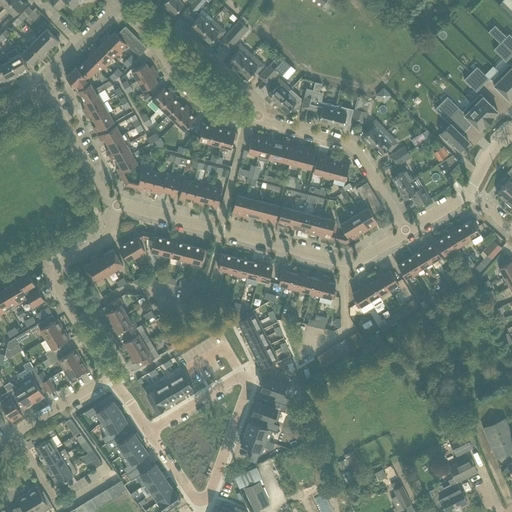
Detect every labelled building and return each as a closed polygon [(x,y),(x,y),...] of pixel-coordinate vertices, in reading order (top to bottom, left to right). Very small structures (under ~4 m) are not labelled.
[(12,0),(6,7),(14,15),(25,4),(21,0),(12,0)] [(47,0),(58,10),(67,2),(72,7),(79,1),(80,2),(82,0),(47,0)] [(162,0),(164,1),(160,6),(171,16),(178,9),(183,4),(179,0),(162,0)] [(194,0),(186,10),(192,16),(205,0),(194,0)] [(299,0),(301,1),(301,0),(307,0),(320,9),(325,0),(299,0)] [(28,6),(18,17),(22,21),(32,11),(28,6)] [(447,9),(444,15),(450,18),(453,12),(447,9)] [(190,26),(200,34),(209,24),(207,22),(197,13),(193,17),(196,20),(190,26)] [(22,21),(18,17),(14,20),(18,25),(22,21)] [(209,24),(200,34),(209,43),(214,37),(217,39),(225,30),(213,19),(212,19),(211,18),(207,22),(209,24)] [(220,41),(224,45),(244,24),(240,21),(228,33),(220,41)] [(244,24),(224,45),(229,50),(248,28),(244,24)] [(125,26),(117,34),(121,39),(129,30),(125,26)] [(5,29),(2,33),(6,37),(10,33),(5,29)] [(46,29),(38,37),(49,48),(54,44),(56,46),(60,42),(46,29)] [(134,35),(129,30),(121,39),(125,43),(134,35)] [(108,32),(104,36),(121,52),(123,50),(122,48),(126,44),(125,43),(121,39),(117,34),(114,32),(111,35),(108,32)] [(506,36),(500,43),(511,55),(511,54),(511,36),(509,33),(506,36)] [(125,43),(126,44),(130,47),(138,39),(134,35),(125,43)] [(103,42),(100,46),(112,57),(116,53),(118,55),(121,52),(104,36),(102,38),(100,39),(103,42)] [(38,37),(30,45),(43,58),(47,54),(45,52),(49,48),(38,37)] [(138,39),(130,47),(134,52),(142,43),(138,39)] [(142,43),(134,52),(138,56),(147,48),(142,43)] [(229,60),(238,69),(252,54),(240,43),(232,52),(234,54),(229,60)] [(500,43),(493,49),(506,61),(511,55),(500,43)] [(43,58),(30,45),(22,53),(33,65),(38,60),(39,62),(43,58)] [(92,47),(90,49),(107,66),(109,64),(110,63),(108,61),(112,57),(100,46),(97,49),(94,46),(92,47)] [(90,56),(86,60),(98,71),(99,71),(102,67),(104,69),(107,66),(90,49),(87,53),(90,56)] [(20,54),(9,60),(19,76),(23,74),(22,72),(28,68),(23,60),(20,54)] [(252,54),(238,69),(248,77),(253,71),(256,74),(264,65),(252,54)] [(131,55),(127,59),(131,63),(135,59),(131,55)] [(274,68),(263,80),(268,84),(274,77),(278,72),(281,75),(283,74),(290,66),(282,58),(281,60),(274,68)] [(131,63),(127,59),(123,63),(127,67),(131,63)] [(9,60),(0,65),(0,66),(8,80),(13,77),(14,79),(19,76),(9,60)] [(86,60),(78,68),(77,69),(87,79),(95,71),(97,75),(101,73),(99,71),(98,71),(86,60)] [(131,71),(137,81),(155,70),(152,65),(149,67),(146,63),(137,68),(131,71)] [(511,66),(509,63),(500,73),(511,84),(511,66)] [(259,76),(263,80),(274,68),(270,64),(259,76)] [(77,69),(78,68),(75,66),(75,67),(66,76),(75,86),(81,80),(83,78),(84,79),(85,80),(87,79),(77,69)] [(476,66),(470,73),(482,85),(489,78),(476,66)] [(117,68),(113,72),(117,77),(121,73),(117,68)] [(155,70),(137,81),(143,90),(148,87),(157,82),(154,77),(158,75),(155,70)] [(117,77),(113,72),(109,76),(114,81),(117,77)] [(470,73),(464,79),(476,91),(482,85),(470,73)] [(511,84),(500,73),(491,82),(509,99),(511,95),(511,84)] [(268,95),(277,103),(290,88),(278,78),(270,87),(273,89),(268,95)] [(99,92),(97,87),(94,89),(90,82),(78,89),(82,96),(85,100),(97,93),(99,92)] [(152,99),(160,107),(173,93),(169,89),(167,91),(163,87),(156,94),(152,99)] [(290,88),(277,103),(287,112),(292,106),(295,108),(299,104),(300,102),(301,98),(290,88)] [(331,123),(334,109),(336,104),(320,100),(320,98),(321,98),(322,95),(321,95),(322,93),(312,90),(311,97),(307,109),(313,110),(314,109),(317,110),(317,111),(321,112),(319,120),(331,123)] [(82,108),(85,113),(103,103),(97,93),(85,100),(83,101),(84,103),(85,106),(82,108)] [(160,107),(168,115),(179,103),(175,99),(177,97),(173,93),(160,107)] [(480,93),(470,102),(489,121),(493,116),(497,111),(480,93)] [(302,107),(307,109),(311,97),(305,95),(302,107)] [(447,96),(441,102),(453,115),(459,108),(447,96)] [(352,120),(358,122),(363,104),(357,102),(352,120)] [(441,102),(434,109),(446,121),(453,115),(441,102)] [(470,102),(461,112),(479,129),(484,125),(489,121),(470,102)] [(91,116),(93,120),(108,112),(103,103),(85,113),(87,118),(91,116)] [(168,115),(176,122),(189,108),(185,104),(183,107),(179,103),(168,115)] [(363,104),(358,122),(364,123),(368,105),(363,104)] [(189,108),(176,122),(184,130),(195,118),(191,114),(193,112),(189,108)] [(350,124),(353,114),(334,109),(331,123),(343,126),(344,122),(350,124)] [(108,112),(93,120),(96,125),(92,127),(95,132),(104,127),(114,122),(110,115),(108,112)] [(363,136),(372,145),(386,131),(375,119),(366,128),(369,130),(363,136)] [(198,140),(210,143),(215,124),(209,122),(209,125),(203,124),(200,133),(198,140)] [(450,123),(440,134),(451,146),(453,144),(459,150),(468,141),(450,123)] [(210,143),(222,146),(226,130),(219,128),(219,125),(215,124),(210,143)] [(104,139),(106,143),(121,135),(116,125),(106,131),(97,136),(100,141),(104,139)] [(226,130),(222,146),(231,148),(233,139),(236,139),(237,133),(226,130)] [(386,131),(372,145),(381,154),(387,149),(389,151),(398,143),(386,131)] [(105,150),(108,155),(126,144),(130,142),(125,133),(121,135),(106,143),(109,148),(105,150)] [(247,152),(258,154),(263,136),(256,134),(255,136),(252,135),(247,152)] [(258,154),(269,157),(273,140),(270,140),(270,138),(263,136),(258,154)] [(269,157),(279,160),(284,142),(277,140),(276,141),(273,140),(269,157)] [(279,160),(290,162),(294,146),(291,145),(291,144),(284,142),(279,160)] [(115,158),(117,162),(132,154),(126,144),(108,155),(111,160),(115,158)] [(290,162),(300,165),(305,147),(297,145),(297,147),(294,146),(290,162)] [(305,147),(300,165),(311,168),(315,151),(312,150),(312,149),(305,147)] [(440,149),(434,153),(439,161),(445,157),(440,149)] [(388,156),(391,161),(402,155),(399,150),(388,156)] [(123,171),(137,163),(132,154),(117,162),(120,166),(116,168),(123,180),(127,178),(123,171)] [(313,172),(324,174),(328,158),(325,157),(325,156),(318,154),(315,163),(313,172)] [(402,155),(391,161),(395,166),(405,160),(402,155)] [(324,174),(334,177),(339,159),(332,157),(331,159),(328,158),(324,174)] [(339,159),(334,177),(345,180),(347,173),(349,163),(346,162),(346,161),(339,159)] [(147,186),(152,170),(146,169),(147,166),(143,165),(138,184),(129,181),(126,185),(142,189),(143,185),(147,186)] [(392,177),(398,187),(410,180),(413,179),(412,178),(404,165),(396,169),(398,173),(392,177)] [(151,192),(156,193),(162,170),(158,169),(157,172),(152,170),(147,186),(152,188),(151,192)] [(162,190),(166,191),(170,175),(165,174),(165,171),(162,170),(156,193),(161,194),(162,190)] [(170,175),(166,191),(170,192),(169,197),(174,198),(177,188),(181,175),(176,174),(176,177),(170,175)] [(496,193),(505,200),(511,191),(511,175),(511,176),(496,193)] [(185,196),(189,197),(193,181),(188,180),(188,177),(184,176),(181,189),(178,199),(184,200),(185,196)] [(192,203),(197,204),(203,181),(199,180),(199,182),(193,181),(189,197),(193,198),(192,203)] [(410,180),(398,187),(405,198),(411,194),(413,197),(415,200),(418,206),(429,199),(430,199),(431,198),(426,189),(423,185),(416,189),(410,180)] [(203,201),(208,202),(212,186),(206,184),(207,182),(203,181),(197,204),(202,205),(203,201)] [(367,182),(362,185),(365,190),(370,187),(367,182)] [(212,186),(208,202),(212,203),(211,207),(216,209),(219,199),(222,186),(218,185),(217,187),(212,186)] [(360,193),(363,198),(373,192),(370,187),(365,190),(360,193)] [(363,198),(366,204),(376,198),(373,192),(363,198)] [(235,214),(242,216),(247,198),(236,195),(232,211),(235,212),(235,214)] [(250,216),(253,217),(257,200),(247,198),(242,216),(250,217),(250,216)] [(366,204),(368,207),(369,209),(379,203),(376,198),(366,204)] [(256,219),(263,221),(268,203),(257,200),(253,217),(256,218),(256,219)] [(268,203),(263,221),(270,223),(271,222),(274,223),(279,206),(268,203)] [(379,203),(369,209),(373,215),(383,208),(379,203)] [(280,226),(288,227),(292,209),(282,206),(280,214),(277,223),(281,224),(280,226)] [(368,207),(359,213),(368,229),(375,225),(374,224),(377,222),(373,215),(369,209),(368,207)] [(295,228),(298,229),(303,212),(292,209),(288,227),(295,229),(295,228)] [(301,231),(308,233),(313,215),(303,212),(298,229),(302,230),(301,231)] [(359,213),(349,218),(358,233),(361,232),(362,233),(368,229),(359,213)] [(316,233),(319,234),(324,217),(313,215),(308,233),(316,235),(316,233)] [(324,217),(319,234),(322,235),(322,236),(335,240),(337,234),(331,232),(334,220),(324,217)] [(358,233),(349,218),(340,224),(346,235),(345,236),(341,235),(339,241),(346,243),(356,236),(355,235),(358,233)] [(472,220),(463,225),(471,239),(471,238),(474,244),(483,239),(480,233),(476,227),(478,225),(475,220),(472,221),(472,220)] [(456,226),(452,228),(462,244),(471,239),(463,225),(458,228),(456,226)] [(449,234),(444,236),(453,250),(462,244),(452,228),(447,231),(449,234)] [(143,238),(145,238),(146,232),(142,231),(137,234),(140,239),(143,238)] [(160,253),(161,254),(164,239),(154,236),(151,246),(150,251),(156,253),(156,255),(159,256),(160,253)] [(453,250),(444,236),(435,242),(441,250),(444,255),(449,252),(450,254),(453,252),(452,250),(453,250)] [(136,237),(128,242),(137,257),(140,255),(139,253),(144,250),(141,245),(136,237)] [(161,254),(171,256),(176,238),(170,237),(169,240),(164,239),(161,254)] [(171,256),(181,259),(182,259),(186,244),(179,243),(180,240),(176,238),(171,256)] [(483,251),(487,255),(491,258),(501,247),(493,239),(483,251)] [(137,257),(128,242),(119,247),(124,256),(127,260),(133,257),(134,259),(137,257)] [(426,244),(422,246),(432,262),(441,257),(433,243),(428,246),(426,244)] [(191,262),(192,262),(196,247),(186,244),(182,259),(181,259),(180,261),(181,261),(184,262),(184,260),(191,262)] [(419,252),(415,254),(423,267),(432,262),(422,246),(417,249),(419,252)] [(196,247),(192,262),(201,264),(203,255),(205,256),(207,250),(196,247)] [(84,266),(94,282),(102,277),(123,264),(118,257),(113,248),(97,258),(95,254),(91,257),(92,261),(84,266)] [(218,269),(226,271),(230,256),(219,253),(218,259),(220,260),(218,269)] [(415,254),(406,259),(415,275),(418,273),(417,271),(423,267),(415,254)] [(234,275),(236,276),(241,258),(230,256),(226,271),(234,273),(234,275)] [(241,275),(247,276),(251,261),(241,258),(236,276),(241,277),(241,275)] [(499,267),(503,275),(511,270),(511,259),(511,258),(505,261),(506,263),(499,267)] [(415,275),(406,259),(397,265),(405,278),(411,275),(412,277),(415,275)] [(247,276),(258,279),(262,261),(257,260),(256,262),(251,261),(247,276)] [(262,261),(258,279),(269,282),(270,276),(272,267),(267,265),(267,262),(262,261)] [(278,284),(289,287),(293,272),(286,270),(287,265),(283,264),(281,274),(278,284)] [(289,287),(299,290),(304,270),(301,269),(300,274),(293,272),(289,287)] [(299,290),(310,293),(314,277),(307,276),(308,271),(304,270),(299,290)] [(381,270),(378,272),(389,289),(398,283),(395,279),(390,270),(384,274),(381,270)] [(511,270),(503,275),(509,286),(511,283),(511,270)] [(16,279),(17,281),(23,291),(35,284),(27,272),(16,279)] [(377,278),(371,282),(379,295),(389,289),(378,272),(375,274),(377,278)] [(310,293),(320,295),(321,295),(326,275),(322,274),(321,279),(314,277),(310,293)] [(321,295),(320,295),(319,301),(329,304),(331,298),(334,299),(336,291),(333,291),(335,283),(328,281),(329,276),(326,275),(321,295)] [(165,276),(164,282),(174,285),(176,279),(171,278),(165,276)] [(472,282),(469,277),(463,280),(466,285),(472,282)] [(178,286),(189,288),(190,283),(180,280),(178,286)] [(17,281),(8,287),(18,304),(22,301),(21,298),(25,296),(25,295),(25,294),(23,291),(17,281)] [(363,281),(359,283),(370,301),(374,307),(383,302),(379,295),(371,282),(365,285),(363,281)] [(370,301),(359,283),(356,285),(359,289),(352,293),(356,300),(354,301),(358,308),(367,303),(370,301)] [(451,284),(444,288),(447,293),(454,289),(451,284)] [(8,287),(0,291),(0,293),(8,306),(13,303),(15,306),(18,304),(8,287)] [(25,295),(25,296),(32,306),(35,304),(44,299),(37,288),(25,294),(25,295)] [(447,293),(444,288),(436,293),(440,298),(447,293)] [(487,292),(490,301),(496,298),(492,290),(487,292)] [(205,300),(217,304),(219,298),(206,295),(205,300)] [(109,318),(111,322),(126,313),(121,304),(123,303),(119,297),(106,305),(110,310),(104,314),(107,319),(109,318)] [(408,309),(416,307),(415,299),(407,301),(408,309)] [(286,305),(285,312),(293,314),(294,307),(286,305)] [(151,311),(144,315),(147,320),(154,316),(151,311)] [(121,329),(124,334),(137,326),(134,321),(132,322),(126,313),(111,322),(114,326),(112,328),(115,333),(121,329)] [(254,313),(238,322),(242,329),(258,321),(254,313)] [(35,325),(15,337),(18,343),(33,333),(35,332),(38,337),(43,334),(46,339),(63,328),(57,318),(48,324),(45,319),(35,325)] [(258,321),(242,329),(245,337),(262,329),(258,321)] [(157,326),(161,333),(167,329),(163,323),(157,326)] [(127,348),(129,352),(144,343),(148,340),(143,331),(140,325),(137,326),(124,334),(127,340),(121,343),(125,349),(127,348)] [(69,338),(63,328),(46,339),(52,349),(61,344),(69,338)] [(262,329),(245,337),(249,345),(266,336),(262,329)] [(358,332),(350,337),(356,347),(364,342),(358,332)] [(266,336),(249,345),(253,352),(270,344),(266,336)] [(18,343),(15,337),(8,341),(6,346),(8,349),(18,343)] [(350,337),(344,340),(351,350),(356,347),(350,337)] [(144,343),(129,352),(132,356),(130,358),(133,363),(140,360),(143,365),(156,357),(158,356),(148,340),(144,343)] [(344,340),(336,345),(342,355),(351,350),(344,340)] [(270,344),(253,352),(256,360),(273,351),(270,344)] [(336,345),(329,349),(335,360),(342,355),(336,345)] [(58,359),(64,369),(81,358),(75,348),(67,354),(58,359)] [(329,349),(323,353),(329,363),(335,360),(329,349)] [(44,353),(47,358),(53,355),(49,350),(44,353)] [(273,351),(256,360),(260,368),(277,359),(273,351)] [(329,363),(323,353),(317,357),(323,367),(329,363)] [(53,355),(47,358),(42,361),(46,366),(56,360),(53,355)] [(81,358),(64,369),(67,374),(65,375),(70,383),(83,375),(82,372),(87,368),(81,358)] [(17,374),(23,385),(34,402),(44,396),(34,379),(38,376),(37,374),(34,369),(29,361),(27,362),(24,364),(26,368),(17,374)] [(183,373),(175,378),(185,394),(193,389),(183,373)] [(265,377),(261,389),(276,394),(274,400),(286,405),(289,406),(292,399),(285,397),(290,386),(265,377)] [(42,382),(49,393),(56,389),(49,378),(42,382)] [(175,378),(168,382),(178,398),(185,394),(175,378)] [(4,387),(7,391),(11,397),(16,395),(19,400),(24,409),(34,402),(23,385),(18,388),(9,381),(3,385),(4,387)] [(168,382),(161,386),(171,402),(178,398),(168,382)] [(161,386),(154,391),(164,407),(171,402),(161,386)] [(11,397),(7,391),(2,394),(4,399),(0,401),(0,409),(5,417),(8,415),(11,421),(22,415),(16,406),(11,397)] [(154,391),(146,395),(156,411),(164,407),(154,391)] [(257,401),(252,413),(277,422),(281,410),(284,411),(286,405),(274,400),(271,406),(257,401)] [(95,405),(84,412),(88,419),(96,414),(103,423),(119,412),(119,411),(120,410),(115,402),(113,403),(112,402),(99,411),(95,405)] [(103,423),(99,426),(105,436),(102,438),(106,444),(117,436),(113,431),(126,422),(119,412),(103,423)] [(65,421),(71,431),(74,435),(80,432),(70,418),(65,421)] [(483,427),(492,449),(496,458),(509,452),(511,458),(511,461),(507,464),(511,474),(511,435),(504,418),(483,427)] [(249,422),(245,433),(266,440),(266,441),(268,442),(272,430),(277,432),(279,425),(266,421),(264,427),(249,422)] [(40,456),(55,446),(61,443),(55,434),(56,434),(52,427),(46,431),(39,435),(43,441),(34,447),(40,456)] [(117,436),(106,444),(110,450),(114,447),(120,457),(141,443),(140,441),(141,440),(136,433),(135,434),(134,433),(120,442),(117,436)] [(243,433),(240,442),(242,443),(241,444),(253,448),(249,460),(256,463),(260,451),(262,452),(266,441),(266,440),(245,433),(245,434),(243,433)] [(455,438),(462,452),(472,447),(465,433),(455,438)] [(76,437),(80,444),(86,441),(81,434),(76,437)] [(141,443),(120,457),(127,466),(123,469),(127,474),(138,467),(134,461),(147,452),(141,443)] [(40,456),(45,465),(67,452),(64,448),(59,452),(55,446),(40,456)] [(88,452),(90,457),(91,459),(97,467),(102,464),(97,456),(95,454),(92,450),(88,452)] [(344,455),(352,470),(361,465),(353,450),(344,455)] [(45,465),(51,475),(67,465),(64,460),(69,457),(67,452),(45,465)] [(445,491),(432,497),(437,508),(443,505),(446,511),(449,511),(467,503),(456,481),(476,471),(470,457),(444,470),(451,484),(443,488),(445,491)] [(67,465),(51,475),(57,484),(67,478),(71,485),(77,481),(73,475),(77,472),(71,463),(67,465)] [(138,467),(127,474),(131,480),(140,474),(146,483),(161,472),(155,463),(142,472),(138,467)] [(382,469),(375,473),(378,479),(386,476),(382,469)] [(161,472),(146,483),(152,492),(167,481),(161,472)] [(416,474),(415,472),(412,473),(408,475),(411,480),(414,488),(421,485),(420,483),(419,480),(416,474)] [(121,480),(114,484),(120,494),(128,490),(121,480)] [(167,481),(152,492),(158,500),(173,490),(167,481)] [(244,488),(254,511),(257,509),(266,506),(270,504),(265,493),(259,481),(249,486),(244,488)] [(114,484),(107,488),(113,498),(120,494),(114,484)] [(405,511),(403,507),(411,503),(402,485),(393,489),(396,495),(391,498),(396,507),(393,508),(394,511),(405,511)] [(36,487),(26,493),(37,510),(42,507),(43,509),(51,504),(43,491),(40,493),(36,487)] [(107,488),(99,493),(106,503),(113,498),(107,488)] [(162,511),(160,511),(169,511),(167,509),(180,500),(173,490),(158,500),(156,502),(162,511)] [(33,511),(37,510),(26,493),(16,499),(20,504),(15,507),(17,511),(33,511)] [(99,493),(92,497),(98,508),(106,503),(99,493)] [(92,497),(83,503),(88,511),(91,511),(98,508),(92,497)] [(88,511),(83,503),(75,508),(77,511),(88,511)]
